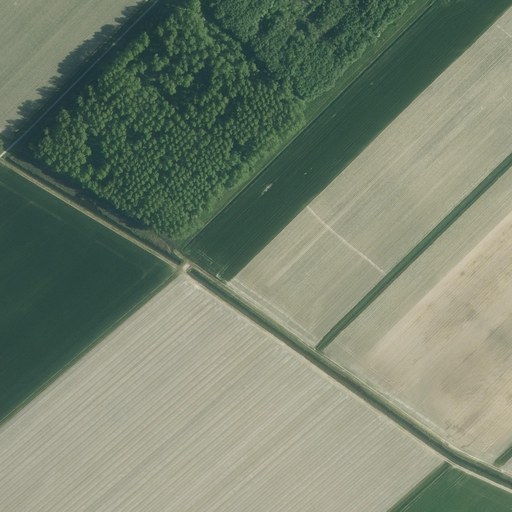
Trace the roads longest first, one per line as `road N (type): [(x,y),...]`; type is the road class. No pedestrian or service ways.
road 1 (track): [(0,426),(180,271),(449,461),(511,491)]
road 2 (track): [(14,143),(171,238),(188,262),(180,271)]
road 3 (track): [(511,477),(456,451),(375,394)]
